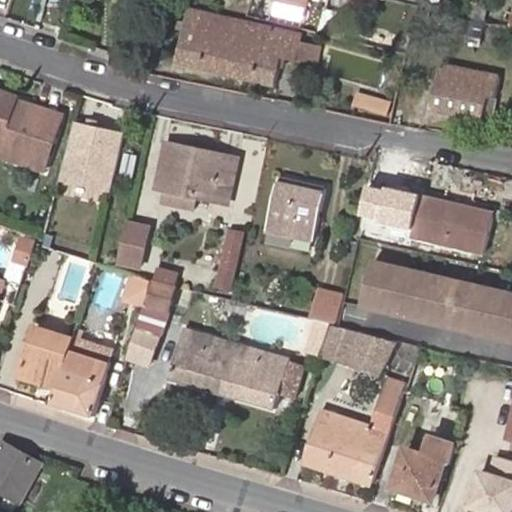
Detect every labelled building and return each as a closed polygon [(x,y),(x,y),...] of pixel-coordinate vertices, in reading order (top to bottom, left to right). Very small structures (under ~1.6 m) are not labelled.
[(310,0),(276,0),(273,12),(299,19),(303,5),(309,6),(310,0)] [(475,2),(471,18),(485,22),(488,5),(475,2)] [(178,62),(181,63),(193,10),(189,9),(186,24),(180,23),(179,30),(184,31),(178,62)] [(193,10),(181,63),(277,84),(284,57),(296,60),(301,40),(302,34),(193,10)] [(454,14),(450,13),(444,38),(482,46),(487,22),(485,22),(471,18),(454,14)] [(316,43),(301,40),(296,60),(312,63),(316,43)] [(442,63),(433,109),(484,119),(489,96),(496,97),(501,75),(442,63)] [(1,88),(0,87),(0,142),(3,143),(0,153),(0,156),(47,172),(65,114),(33,104),(29,116),(13,111),(17,99),(19,94),(1,88)] [(358,94),(354,112),(390,118),(393,100),(358,94)] [(33,104),(17,99),(13,111),(29,116),(33,104)] [(117,189),(129,132),(79,120),(66,177),(117,189)] [(169,143),(160,187),(230,202),(239,158),(169,143)] [(271,231),(317,240),(327,186),(282,177),(271,231)] [(373,182),(362,236),(387,242),(398,188),(373,182)] [(424,195),(415,235),(487,252),(498,211),(424,195)] [(123,263),(144,266),(153,226),(133,221),(123,263)] [(248,232),(233,228),(220,286),(235,289),(248,232)] [(30,265),(36,246),(24,242),(18,261),(30,265)] [(511,292),(374,260),(364,305),(511,339),(511,292)] [(145,303),(152,278),(134,273),(126,300),(145,305),(145,303)] [(0,278),(0,308),(10,282),(0,278)] [(150,304),(145,303),(145,305),(130,358),(154,365),(164,334),(179,285),(158,279),(150,304)] [(323,288),(316,318),(330,322),(333,323),(336,324),(338,324),(345,293),(323,288)] [(330,322),(316,318),(305,350),(320,354),(330,322)] [(338,324),(336,324),(326,353),(383,373),(400,339),(338,324)] [(295,362),(295,358),(189,326),(173,376),(280,407),(285,392),(299,396),(308,366),(295,362)] [(61,388),(76,340),(40,329),(25,375),(61,388)] [(116,353),(76,340),(61,388),(57,402),(98,415),(116,353)] [(463,374),(466,362),(452,358),(450,371),(463,374)] [(307,462),(377,483),(408,383),(391,378),(376,425),(323,409),(307,462)] [(455,407),(435,400),(426,430),(434,433),(459,440),(462,441),(464,434),(471,412),(455,407)] [(459,440),(434,433),(427,453),(409,447),(396,486),(440,500),(459,440)] [(491,443),(464,434),(462,441),(461,444),(488,452),(491,443)] [(42,463),(3,441),(0,445),(0,491),(20,503),(42,463)] [(488,452),(461,444),(445,499),(473,509),(490,453),(488,452)]
